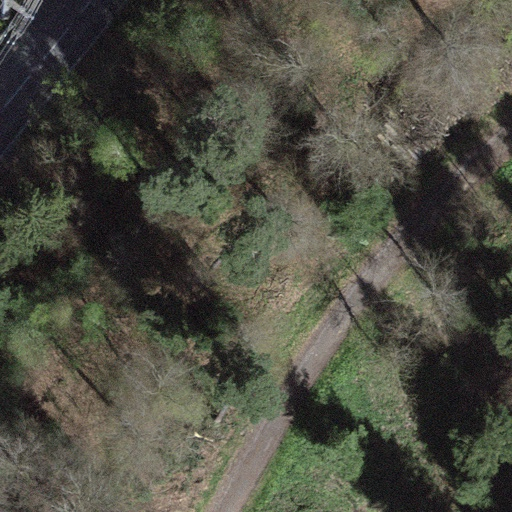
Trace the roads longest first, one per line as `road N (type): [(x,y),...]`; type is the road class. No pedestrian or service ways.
road 1 (track): [(511,137),(401,246),(312,368),(229,511)]
road 2 (tertiary): [(90,0),(0,112)]
